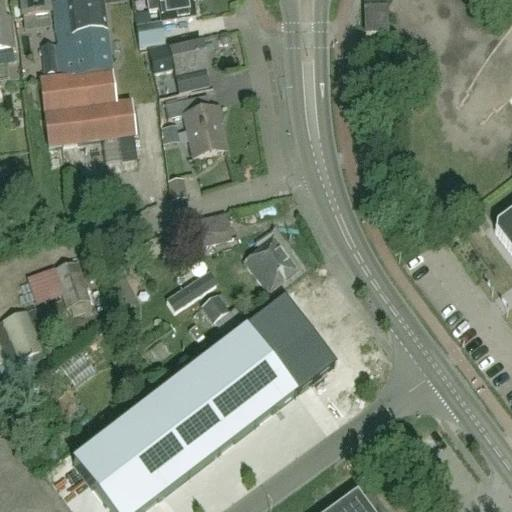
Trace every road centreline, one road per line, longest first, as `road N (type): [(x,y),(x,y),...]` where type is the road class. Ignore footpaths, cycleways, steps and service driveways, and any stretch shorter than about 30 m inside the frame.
road 1 (tertiary): [(437,376),(335,215),(315,143),(304,0)]
road 2 (unclassified): [(246,511),(437,376)]
road 3 (tertiary): [(511,475),(437,376)]
